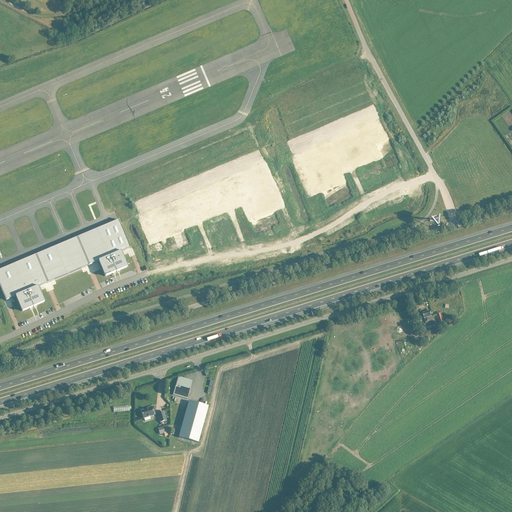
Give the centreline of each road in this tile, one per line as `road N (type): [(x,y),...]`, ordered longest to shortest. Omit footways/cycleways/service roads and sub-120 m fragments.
road 1 (unclassified): [(0,419),(511,258)]
road 2 (motorway): [(0,402),(511,243)]
road 3 (motorway): [(511,227),(0,386)]
road 4 (unclassified): [(0,366),(455,224)]
road 5 (unknown): [(157,270),(312,235)]
